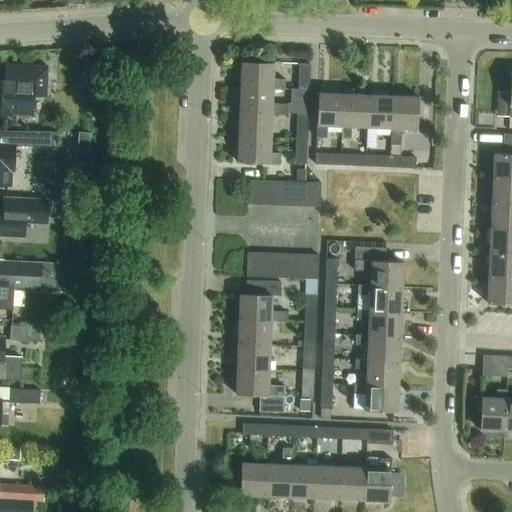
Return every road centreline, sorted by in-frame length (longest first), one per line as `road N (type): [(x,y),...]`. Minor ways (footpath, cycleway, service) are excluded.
road 1 (residential): [(180,511),(203,19)]
road 2 (residential): [(443,469),(456,32)]
road 3 (residential): [(456,32),(203,19)]
road 4 (residential): [(203,19),(0,32)]
